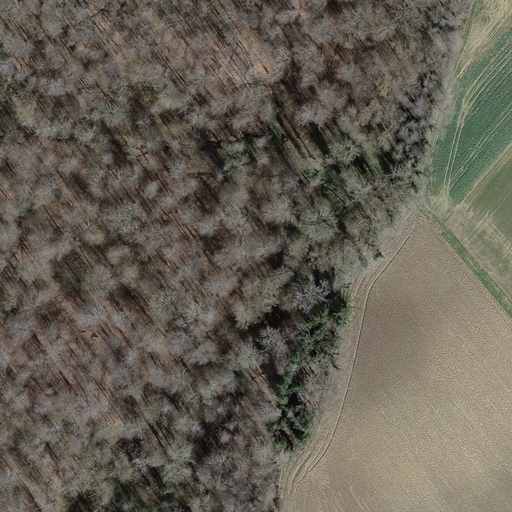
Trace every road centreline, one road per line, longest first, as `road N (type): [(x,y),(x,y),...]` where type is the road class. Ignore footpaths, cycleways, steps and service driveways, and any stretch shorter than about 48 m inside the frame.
road 1 (track): [(96,511),(94,464),(103,446),(331,238),(387,201),(409,198)]
road 2 (track): [(470,0),(409,198)]
road 3 (track): [(511,319),(409,198)]
